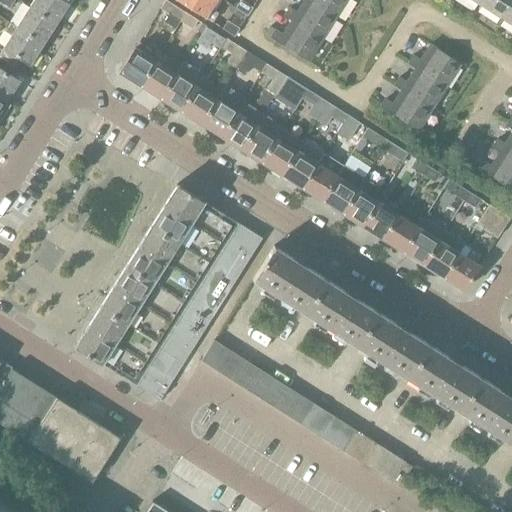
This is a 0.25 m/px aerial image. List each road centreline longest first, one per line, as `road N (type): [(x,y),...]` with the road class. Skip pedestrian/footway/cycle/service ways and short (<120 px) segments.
road 1 (residential): [(470,330),(69,78)]
road 2 (residential): [(270,0),(253,39),(350,101),(418,13),(510,66)]
road 3 (residential): [(414,511),(204,380),(160,430)]
road 4 (residential): [(160,430),(0,328)]
road 5 (residential): [(288,511),(160,430)]
road 6 (residential): [(0,189),(69,78)]
